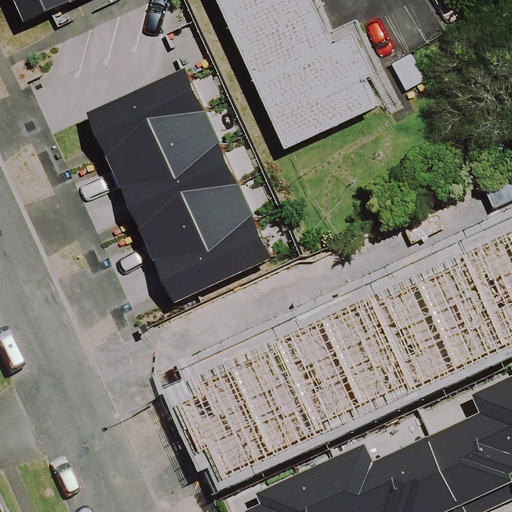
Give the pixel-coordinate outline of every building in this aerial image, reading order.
[(85,0),(25,0),(36,22),(85,0)] [(228,0),(297,149),(387,109),(373,77),(383,72),(365,32),(342,43),(322,0),(228,0)] [(196,67),(97,111),(184,302),(283,258),(196,67)] [(453,217),(274,298),(294,343),(287,346),(316,409),(372,384),(368,375),(455,336),(450,325),(471,316),(459,289),(481,279),(453,217)] [(271,504),(255,511),(453,511),(511,485),(511,381),(481,396),(489,413),(383,461),(375,443),(266,492),(271,504)] [(248,446),(241,425),(198,440),(216,491),(281,469),(270,439),(248,446)]
